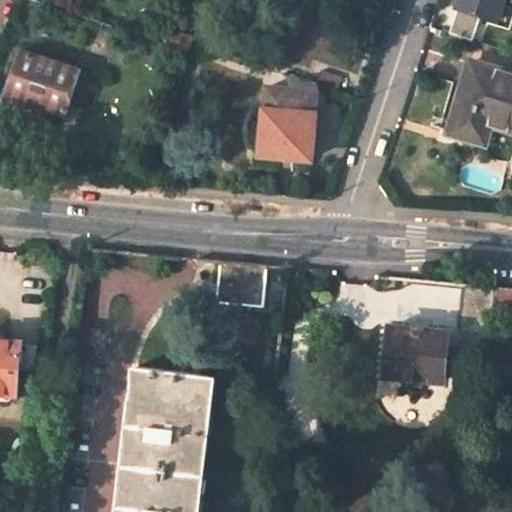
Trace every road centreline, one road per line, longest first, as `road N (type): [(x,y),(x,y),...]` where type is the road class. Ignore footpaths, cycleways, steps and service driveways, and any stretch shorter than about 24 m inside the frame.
road 1 (secondary): [(334,240),(0,206)]
road 2 (residential): [(413,0),(334,240)]
road 3 (secondary): [(511,255),(334,240)]
